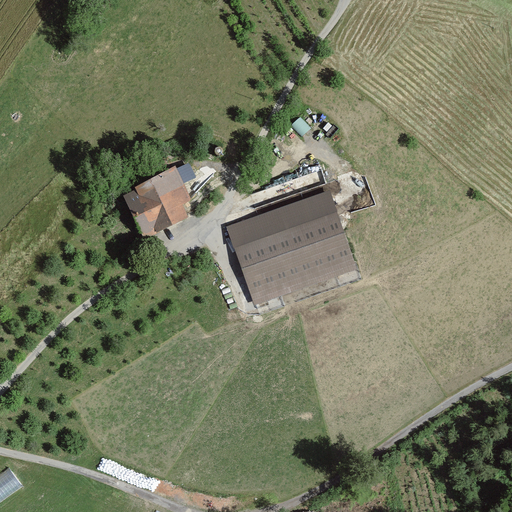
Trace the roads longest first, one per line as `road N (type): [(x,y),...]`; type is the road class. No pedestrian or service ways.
road 1 (residential): [(0,391),(77,311),(186,247),(234,194),(345,0)]
road 2 (track): [(274,511),(511,365)]
road 3 (track): [(0,451),(86,471),(188,511)]
